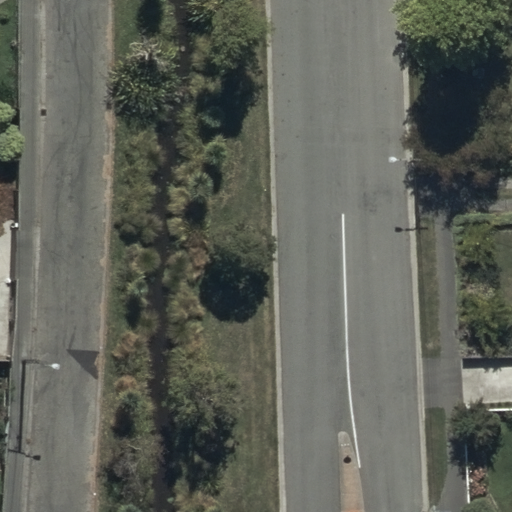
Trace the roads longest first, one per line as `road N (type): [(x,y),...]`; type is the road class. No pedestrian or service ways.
road 1 (residential): [(55,511),(72,0)]
road 2 (residential): [(351,511),(340,0)]
